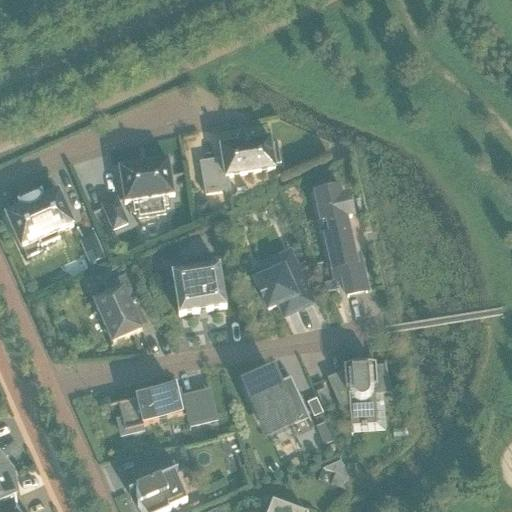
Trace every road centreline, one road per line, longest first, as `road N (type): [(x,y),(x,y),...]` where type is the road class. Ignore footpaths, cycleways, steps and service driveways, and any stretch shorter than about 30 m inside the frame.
road 1 (residential): [(51,385),(387,331)]
road 2 (tertiary): [(0,108),(244,0)]
road 3 (tertiary): [(186,0),(0,81)]
road 4 (residential): [(0,180),(187,110)]
road 5 (residential): [(51,385),(107,511)]
road 6 (residential): [(66,511),(14,396)]
road 7 (residential): [(0,271),(51,385)]
